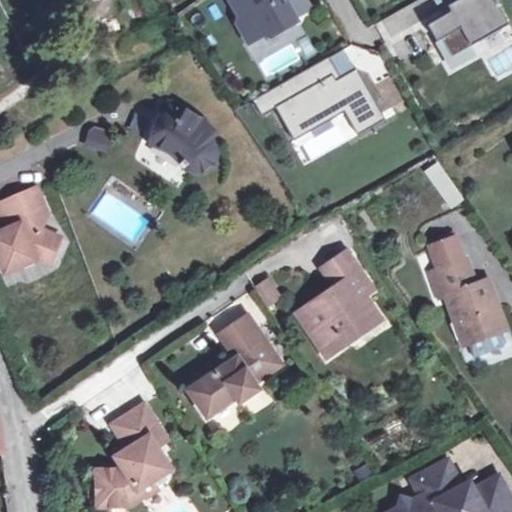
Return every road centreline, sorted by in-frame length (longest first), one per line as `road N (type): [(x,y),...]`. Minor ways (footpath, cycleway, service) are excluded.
road 1 (unknown): [(15,425),(261,265)]
road 2 (tertiary): [(0,384),(15,425),(27,511)]
